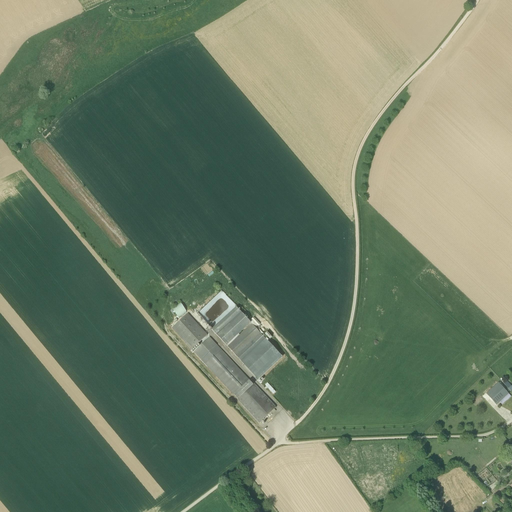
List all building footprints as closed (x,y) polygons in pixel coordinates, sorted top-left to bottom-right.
[(173,309),(178,318),(187,313),(181,304),(173,309)] [(226,346),(251,323),(246,317),(241,312),(236,307),(212,329),(222,340),(226,346)] [(192,350),(207,335),(188,313),(172,328),(192,350)] [(236,356),(241,362),(266,339),(252,324),(228,346),(236,356)] [(234,395),(237,398),(237,399),(238,399),(237,398),(253,384),(250,381),(220,349),(209,337),(194,351),(234,395)] [(266,339),(241,362),(256,378),(280,355),(266,339)] [(253,384),(237,398),(238,399),(259,423),(270,435),(287,420),(276,407),(254,383),(253,384)] [(267,383),(265,385),(273,394),(276,392),(267,383)] [(500,402),(509,394),(499,383),(486,394),(496,405),(500,402)] [(511,396),(509,394),(500,402),(502,404),(511,396)] [(415,485),(413,483),(410,485),(416,493),(421,489),(417,484),(415,485)]
